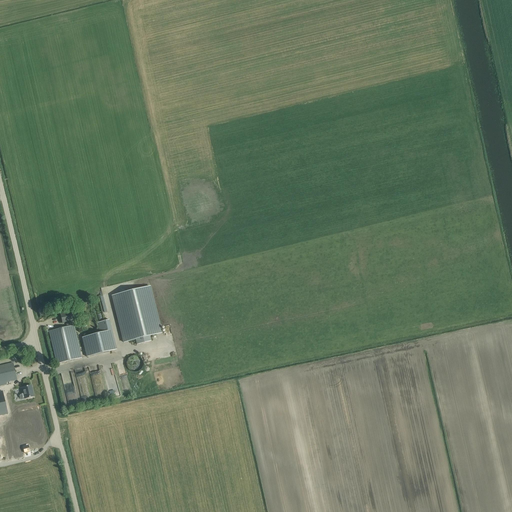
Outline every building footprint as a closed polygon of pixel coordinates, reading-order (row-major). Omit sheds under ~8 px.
[(150,286),(112,296),(124,343),(136,340),(137,345),(151,341),(150,336),(162,333),(160,327),(150,286)] [(65,314),(60,315),(62,323),(66,322),(67,327),(49,331),(57,364),(62,363),(81,358),(74,325),(71,326),(70,322),(75,320),(73,312),(65,314)] [(80,336),(85,356),(117,348),(110,320),(97,323),(99,332),(80,336)] [(0,383),(8,382),(6,374),(16,372),(13,362),(0,365),(0,383)] [(31,385),(21,388),(22,394),(19,396),(20,398),(22,399),(34,397),(31,385)]
